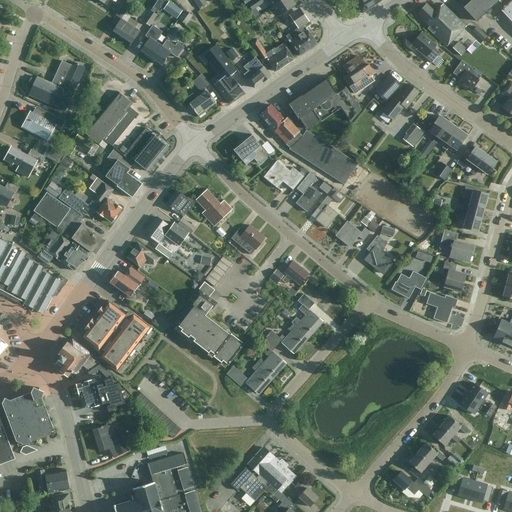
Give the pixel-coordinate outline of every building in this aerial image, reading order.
[(164,2),(160,0),(158,0),(152,9),(157,13),(164,2)] [(165,8),(178,18),(184,10),(170,0),(165,8)] [(264,2),(262,0),(254,0),(248,4),(252,10),(264,2)] [(291,0),(282,0),(273,6),(279,15),(295,5),(291,0)] [(381,1),(380,0),(353,0),(362,13),(381,1)] [(511,0),(471,0),(463,8),(477,22),(499,0),(509,0),(511,1),(508,4),(508,5),(502,11),(511,21),(511,0)] [(435,13),(426,4),(422,8),(420,8),(418,10),(418,12),(417,14),(425,21),(425,22),(430,27),(428,29),(447,47),(466,27),(442,5),(435,13)] [(128,9),(123,6),(116,15),(121,18),(128,9)] [(178,20),(186,25),(193,16),(185,10),(178,20)] [(300,10),(291,15),(293,19),(302,14),(300,10)] [(157,15),(151,11),(143,22),(150,27),(157,15)] [(306,29),(304,25),(304,24),(309,21),(304,14),(293,22),(298,28),(286,36),(289,40),(299,56),(303,53),(304,54),(304,55),(308,52),(307,51),(307,50),(316,44),(307,28),(306,29)] [(137,24),(133,21),(129,18),(127,22),(122,19),(113,31),(132,43),(139,32),(134,28),(137,24)] [(487,36),(476,26),(472,31),(483,41),(487,36)] [(141,50),(152,58),(160,46),(154,41),(160,32),(152,27),(145,36),(149,39),(141,50)] [(406,45),(407,47),(414,53),(416,50),(431,63),(440,53),(434,48),(436,46),(421,33),(418,36),(415,34),(412,34),(409,35),(406,38),(405,41),(406,45)] [(473,53),(482,43),(477,39),(468,49),(473,53)] [(160,46),(152,58),(163,65),(171,53),(177,58),(184,47),(178,43),(175,46),(167,40),(162,47),(160,46)] [(274,48),(266,53),(257,40),(251,44),(261,60),(267,57),(276,71),(293,60),(283,44),(275,49),(274,48)] [(452,49),(461,57),(467,50),(458,42),(452,49)] [(202,56),(201,57),(206,63),(209,61),(222,78),(214,84),(229,104),(238,96),(237,95),(243,91),(234,79),(233,80),(230,76),(236,71),(215,45),(202,56)] [(233,62),(238,58),(238,57),(232,49),(226,53),(233,62)] [(365,66),(359,56),(344,66),(349,74),(344,78),(354,93),(374,80),(370,75),(373,73),(368,65),(365,66)] [(270,77),(270,76),(255,57),(243,67),(247,72),(243,75),(254,88),(263,81),(264,81),(270,77)] [(85,68),(72,62),(70,65),(62,61),(63,61),(62,61),(52,84),(37,77),(35,80),(31,78),(29,83),(33,85),(29,94),(65,111),(85,68)] [(461,61),(452,73),(460,79),(457,83),(470,92),(479,80),(478,80),(481,76),(472,70),(472,69),(461,61)] [(186,99),(199,117),(205,112),(204,110),(215,102),(204,88),(210,84),(202,75),(192,81),(202,92),(195,98),(192,94),(186,99)] [(384,102),(385,103),(401,85),(389,75),(373,91),(380,97),(377,99),(382,104),(384,102)] [(362,109),(346,87),(337,93),(328,79),(327,80),(327,81),(290,106),(289,104),(288,105),(298,120),(300,119),(306,129),(340,106),(350,122),(362,109)] [(511,83),(510,82),(502,94),(509,99),(502,108),(511,115),(511,83)] [(418,93),(408,85),(402,92),(400,90),(383,112),(379,117),(387,123),(391,118),(394,121),(404,107),(406,108),(418,93)] [(117,92),(85,133),(99,144),(103,139),(112,146),(137,114),(129,107),(131,104),(117,92)] [(372,111),(376,106),(372,103),(368,107),(372,111)] [(291,114),(284,120),(270,105),(259,115),(274,131),(278,127),(281,131),(277,135),(290,148),(288,150),(344,185),(358,164),(306,131),(302,137),(298,133),(304,127),(291,114)] [(50,117),(51,116),(41,112),(38,118),(29,113),(22,128),(48,141),(58,121),(50,117)] [(431,132),(437,136),(438,137),(448,122),(449,121),(447,118),(444,119),(439,116),(436,120),(424,112),(416,124),(430,134),(431,132)] [(453,125),(448,122),(438,137),(437,136),(433,141),(437,144),(440,139),(446,142),(447,143),(458,128),(458,129),(459,127),(456,123),(453,125)] [(403,138),(415,146),(426,131),(414,123),(403,138)] [(447,143),(446,142),(442,147),(446,150),(449,145),(456,150),(468,134),(465,130),(463,132),(458,129),(458,128),(447,143)] [(146,129),(124,156),(132,163),(134,161),(147,171),(167,146),(146,129)] [(77,134),(72,142),(76,145),(88,153),(93,145),(77,134)] [(260,146),(251,135),(233,150),(242,161),(254,151),(257,154),(253,158),(258,164),(267,156),(259,146),(260,146)] [(76,145),(72,142),(68,140),(62,149),(71,154),(76,145)] [(50,146),(47,156),(57,159),(60,149),(50,146)] [(31,149),(28,156),(11,147),(4,159),(13,164),(14,162),(19,165),(16,171),(28,177),(36,162),(41,165),(45,157),(31,149)] [(469,162),(475,166),(477,167),(486,154),(475,147),(466,159),(461,155),(456,163),(464,169),(469,162)] [(124,156),(115,148),(107,158),(115,164),(110,170),(107,167),(102,174),(116,186),(131,198),(142,184),(127,172),(130,169),(130,168),(133,163),(132,163),(124,156)] [(477,167),(475,166),(470,173),(474,176),(479,169),(487,175),(497,162),(486,154),(477,167)] [(60,162),(69,168),(73,161),(65,156),(60,162)] [(293,167),(290,171),(277,161),(263,177),(277,189),(282,183),(292,190),(304,176),(299,173),(293,167)] [(439,177),(446,166),(441,163),(433,173),(439,177)] [(452,170),(446,166),(439,177),(444,180),(452,170)] [(296,203),(307,212),(321,195),(311,186),(317,179),(309,173),(296,189),(303,194),(296,203)] [(121,208),(107,198),(113,190),(92,174),(89,179),(94,182),(89,189),(96,194),(88,205),(66,189),(64,192),(59,198),(64,201),(82,215),(83,214),(86,216),(91,208),(111,222),(114,222),(116,219),(116,218),(116,216),(121,208)] [(7,181),(4,188),(0,185),(0,203),(6,207),(13,193),(15,194),(19,188),(7,181)] [(45,190),(58,200),(59,198),(64,192),(51,182),(45,190)] [(409,188),(414,192),(419,186),(413,182),(409,188)] [(322,190),(327,194),(331,188),(326,184),(322,190)] [(471,194),(469,201),(469,203),(484,207),(487,194),(473,191),(474,189),(464,187),(463,191),(471,194)] [(187,199),(177,191),(166,205),(177,213),(183,217),(187,211),(190,212),(194,200),(189,197),(187,199)] [(220,205),(207,191),(196,200),(206,211),(203,214),(214,225),(231,209),(224,202),(220,205)] [(331,197),(339,203),(344,197),(336,191),(331,197)] [(316,220),(327,228),(338,214),(328,206),(332,201),(327,196),(321,205),(325,209),(316,220)] [(481,219),(484,207),(469,203),(469,201),(461,199),(460,203),(468,206),(466,213),(466,215),(481,219)] [(360,222),(367,227),(371,221),(370,221),(374,217),(373,217),(375,214),(371,210),(369,213),(365,217),(365,216),(360,222)] [(477,232),(481,219),(466,215),(466,213),(458,211),(457,216),(465,218),(462,228),(477,232)] [(34,214),(28,222),(35,226),(40,218),(34,214)] [(18,226),(20,217),(12,215),(10,225),(18,226)] [(174,223),(170,227),(157,217),(145,233),(160,243),(165,236),(179,246),(188,233),(174,223)] [(195,227),(182,217),(177,225),(190,234),(195,227)] [(370,224),(367,227),(373,232),(378,226),(373,222),(372,221),(370,224)] [(364,228),(360,233),(347,222),(336,236),(350,247),(358,236),(363,240),(370,232),(364,228)] [(255,250),(256,250),(265,238),(250,226),(244,233),(240,229),(231,239),(251,255),(255,250)] [(395,229),(382,226),(380,233),(393,237),(395,229)] [(42,248),(78,271),(90,251),(54,228),(42,248)] [(469,263),(471,256),(474,246),(456,241),(458,234),(444,230),(439,249),(450,252),(449,257),(469,263)] [(383,274),(393,263),(380,252),(387,243),(377,235),(366,249),(375,256),(369,263),(383,274)] [(0,239),(0,289),(24,303),(26,300),(43,309),(52,293),(56,296),(67,280),(59,274),(56,279),(41,271),(44,268),(25,258),(27,254),(0,239)] [(158,259),(154,256),(151,254),(151,253),(137,243),(127,258),(141,268),(146,260),(153,266),(158,259)] [(170,257),(173,253),(160,243),(157,247),(170,257)] [(220,261),(229,268),(233,263),(223,256),(220,261)] [(210,258),(201,257),(200,265),(209,266),(210,258)] [(226,273),(229,268),(220,261),(216,265),(226,273)] [(309,274),(293,261),(284,272),(287,275),(282,281),(287,284),(292,278),(300,285),(309,274)] [(452,291),(461,293),(466,274),(455,271),(456,265),(445,261),(443,268),(448,270),(443,287),(452,290),(452,291)] [(222,278),(226,273),(216,265),(212,270),(222,278)] [(138,287),(143,280),(145,278),(130,267),(123,277),(117,272),(109,282),(123,292),(122,294),(129,299),(137,287),(138,287)] [(218,282),(222,278),(212,270),(209,275),(218,282)] [(269,278),(277,283),(283,275),(276,270),(269,278)] [(418,274),(415,281),(401,274),(396,282),(395,282),(391,290),(408,299),(415,287),(420,290),(426,278),(418,274)] [(215,287),(218,282),(209,275),(205,280),(215,287)] [(229,336),(224,331),(205,316),(214,305),(207,300),(215,290),(204,282),(187,304),(191,306),(177,325),(182,329),(180,331),(189,337),(190,335),(195,339),(193,341),(209,353),(210,351),(215,354),(213,357),(221,363),(223,361),(228,365),(244,344),(231,334),(229,336)] [(511,285),(505,284),(502,297),(511,299),(511,285)] [(445,295),(444,298),(430,293),(426,304),(437,308),(433,319),(447,323),(452,308),(454,308),(457,300),(445,295)] [(310,312),(308,311),(315,304),(304,294),(298,302),(302,305),(298,309),(306,316),(301,322),(295,317),(291,322),(293,324),(308,338),(322,323),(310,312)] [(117,372),(151,327),(129,310),(126,314),(108,300),(103,308),(101,306),(97,312),(99,314),(94,320),(92,318),(84,328),(86,330),(80,337),(101,353),(98,357),(117,372)] [(507,344),(511,333),(511,319),(510,321),(502,318),(493,338),(507,344)] [(295,354),(308,338),(293,324),(288,329),(292,332),(286,339),(282,336),(280,338),(272,331),(266,338),(267,339),(276,347),(281,341),(295,354)] [(272,352),(276,347),(267,339),(262,345),(269,351),(266,356),(269,358),(264,364),(259,360),(255,364),(272,379),(286,364),(272,352)] [(91,354),(77,343),(72,340),(68,344),(67,343),(59,354),(61,356),(58,360),(58,361),(55,364),(61,369),(60,370),(67,376),(71,372),(72,373),(73,371),(76,374),(82,365),(88,370),(89,368),(91,369),(101,363),(90,355),(91,354)] [(259,394),(272,379),(255,364),(252,368),(256,372),(249,380),(233,366),(226,374),(240,387),(245,381),(259,394)] [(74,388),(74,389),(75,393),(75,394),(76,394),(77,394),(79,395),(80,395),(81,395),(82,398),(81,398),(81,400),(84,409),(91,406),(92,407),(94,407),(99,405),(102,404),(103,409),(107,408),(109,411),(117,409),(116,406),(125,403),(124,400),(122,392),(121,393),(120,391),(118,383),(114,384),(112,378),(104,380),(106,386),(103,386),(101,378),(95,379),(94,378),(92,379),(90,380),(87,381),(84,381),(84,382),(76,385),(74,388)] [(473,383),(466,394),(481,403),(488,392),(473,383)] [(133,402),(142,393),(137,389),(128,398),(133,402)] [(2,403),(18,447),(55,433),(42,398),(42,396),(31,391),(31,393),(2,403)] [(138,407),(146,398),(142,393),(133,402),(138,407)] [(466,394),(459,405),(473,414),(481,403),(466,394)] [(143,411),(151,402),(146,398),(138,407),(143,411)] [(148,416),(156,407),(151,402),(143,411),(148,416)] [(153,420),(161,411),(156,407),(148,416),(153,420)] [(158,424),(166,416),(161,411),(153,420),(158,424)] [(163,429),(171,420),(166,416),(158,424),(163,429)] [(453,436),(454,434),(459,428),(466,434),(469,430),(462,424),(460,426),(450,417),(441,426),(453,436)] [(0,464),(14,459),(0,420),(0,464)] [(168,433),(176,425),(171,420),(163,429),(168,433)] [(113,446),(106,425),(94,429),(101,451),(110,449),(113,447),(113,446)] [(176,425),(168,433),(173,438),(181,429),(176,425)] [(461,440),(454,434),(453,436),(441,426),(433,435),(444,445),(451,438),(458,443),(461,440)] [(113,447),(110,449),(114,458),(131,450),(126,440),(113,446),(113,447)] [(429,463),(431,461),(435,456),(442,461),(446,458),(438,451),(437,453),(426,443),(417,453),(429,463)] [(20,452),(24,454),(35,449),(27,445),(23,446),(20,452)] [(149,450),(152,458),(169,453),(166,445),(149,450)] [(279,462),(274,457),(263,448),(248,465),(258,474),(259,473),(260,473),(256,477),(246,467),(230,484),(237,491),(240,487),(255,501),(264,491),(266,492),(272,492),(276,488),(276,489),(283,481),(288,485),(296,476),(291,472),(285,467),(287,465),(281,460),(279,462)] [(153,482),(132,488),(135,496),(132,496),(133,500),(114,506),(115,511),(201,511),(184,453),(147,464),(153,482)] [(438,467),(431,461),(429,463),(417,453),(409,462),(421,472),(427,465),(434,471),(438,467)] [(445,463),(453,471),(459,464),(458,463),(451,456),(445,463)] [(66,469),(64,470),(45,473),(44,470),(36,471),(41,494),(70,489),(66,469)] [(414,484),(401,472),(393,480),(404,490),(406,488),(415,495),(419,490),(427,497),(432,491),(418,480),(414,484)] [(419,479),(427,486),(431,480),(423,474),(419,479)] [(456,476),(452,490),(458,492),(457,494),(470,498),(475,481),(456,476)] [(299,497),(310,507),(318,498),(307,488),(308,487),(300,480),(295,486),(302,493),(299,497)] [(475,481),(470,498),(482,502),(483,499),(488,501),(493,487),(475,481)] [(293,504),(281,494),(277,490),(272,495),(278,500),(281,502),(277,507),(282,511),(293,511),(289,508),(293,504)] [(511,492),(502,490),(498,504),(504,506),(503,508),(511,510),(511,492)] [(53,510),(44,511),(70,511),(71,507),(68,494),(50,497),(53,510)] [(444,508),(460,511),(502,511),(503,509),(447,495),(444,508)] [(262,511),(267,507),(260,501),(256,506),(262,511)]
